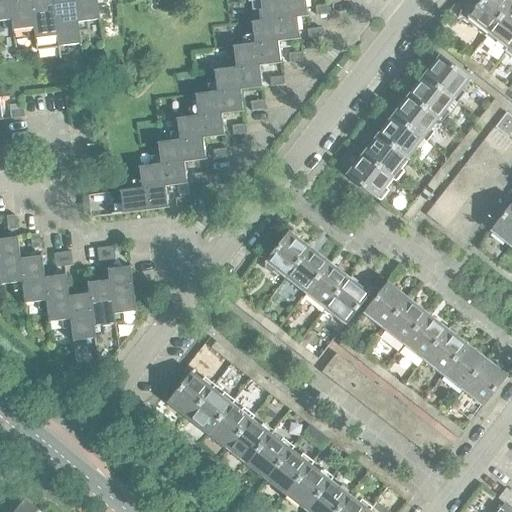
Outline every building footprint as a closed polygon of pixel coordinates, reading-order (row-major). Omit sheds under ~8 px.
[(9,0),(0,0),(0,21),(12,20),(9,0)] [(31,0),(9,0),(12,20),(13,32),(15,32),(14,31),(35,28),(31,0)] [(54,2),(54,0),(31,0),(35,28),(36,40),(37,40),(37,39),(57,36),(58,36),(54,2)] [(81,45),(79,23),(78,23),(75,0),(70,0),(54,2),(58,36),(57,36),(59,48),(60,48),(60,47),(80,44),(80,45),(81,45)] [(100,21),(97,0),(75,0),(78,23),(79,23),(99,20),(99,21),(100,21)] [(298,18),(309,17),(309,15),(308,15),(306,0),(261,0),(259,0),(259,1),(261,1),(263,21),(298,17),(298,18)] [(486,37),(511,4),(511,2),(509,0),(482,0),(466,21),(476,29),(478,26),(487,33),(485,36),(486,37)] [(506,53),(511,44),(511,4),(486,37),(495,44),(497,41),(507,49),(504,51),(506,53)] [(316,16),(330,14),(329,5),(315,7),(316,16)] [(300,38),(298,18),(298,17),(263,21),(251,22),(251,24),(253,23),(255,43),(255,44),(279,41),(279,42),(301,39),(301,38),(300,38)] [(308,39),(322,37),(321,28),(307,30),(308,39)] [(281,62),(279,42),(279,41),(255,44),(255,43),(233,46),(233,48),(234,47),(236,68),(260,65),(260,66),(283,63),(282,62),(281,62)] [(465,66),(470,59),(449,43),(444,50),(465,66)] [(290,63),(303,61),(302,52),(288,54),(290,63)] [(461,91),(470,80),(439,56),(423,76),(457,103),(465,94),(461,91)] [(484,81),(489,74),(470,59),(465,66),(484,81)] [(262,86),(260,66),(260,65),(236,68),(214,70),(214,72),(215,72),(218,92),(241,90),(264,88),(263,86),(262,86)] [(504,96),(509,89),(489,74),(484,81),(504,96)] [(271,87),(285,85),(284,76),(270,78),(271,87)] [(457,104),(457,103),(423,76),(408,96),(442,123),(450,113),(446,110),(453,101),(457,104)] [(244,110),(241,90),(218,92),(195,94),(195,96),(196,96),(199,116),(222,114),(245,112),(245,110),(244,110)] [(441,124),(442,123),(408,96),(393,115),(427,142),(435,132),(431,130),(438,121),(441,124)] [(252,111),(266,109),(265,100),(251,102),(252,111)] [(479,120),(486,125),(502,105),(495,100),(479,120)] [(10,110),(11,119),(25,117),(24,109),(10,110)] [(495,128),(508,138),(511,133),(511,116),(507,113),(495,128)] [(225,134),(222,114),(199,116),(176,119),(176,120),(177,120),(180,140),(180,141),(204,138),(226,136),(226,134),(225,134)] [(426,143),(427,142),(393,115),(378,134),(412,161),(420,152),(416,149),(422,141),(426,143)] [(470,145),(486,125),(479,120),(464,140),(470,145)] [(233,135),(247,133),(246,124),(232,126),(233,135)] [(511,141),(508,138),(495,128),(494,128),(487,138),(506,152),(511,143),(511,141)] [(411,163),(412,161),(378,134),(362,154),(397,181),(404,171),(401,169),(408,160),(411,163)] [(206,159),(204,138),(180,141),(180,140),(157,143),(158,144),(159,144),(161,164),(161,165),(185,162),(185,163),(207,160),(207,158),(206,159)] [(498,162),(506,152),(487,138),(479,147),(498,162)] [(455,164),(470,145),(464,140),(449,159),(455,164)] [(491,172),(498,162),(479,147),(472,157),(491,172)] [(214,159),(228,157),(227,149),(213,150),(214,159)] [(396,182),(397,181),(362,154),(346,174),(381,201),(389,191),(385,189),(392,180),(396,182)] [(483,181),(491,172),(472,157),(464,167),(483,181)] [(440,184),(455,164),(449,159),(434,178),(440,184)] [(187,183),(185,163),(185,162),(161,165),(161,164),(139,167),(139,168),(140,168),(142,188),(142,189),(166,186),(166,187),(178,185),(187,184),(189,184),(188,182),(187,183)] [(476,191),(483,181),(464,167),(457,176),(476,191)] [(196,183),(210,181),(209,173),(195,174),(196,183)] [(468,201),(476,191),(457,176),(449,186),(468,201)] [(425,203),(440,184),(434,178),(418,198),(425,203)] [(187,184),(178,185),(180,198),(188,197),(187,184)] [(169,207),(166,187),(166,186),(142,189),(142,188),(120,191),(120,192),(121,192),(124,212),(123,212),(123,214),(170,208),(169,207)] [(461,210),(468,201),(449,186),(442,195),(461,210)] [(453,220),(461,210),(442,195),(434,205),(453,220)] [(177,207),(191,206),(190,197),(188,197),(180,198),(176,199),(177,207)] [(409,223),(425,203),(418,198),(403,218),(409,223)] [(511,248),(511,246),(511,204),(491,232),(511,248)] [(445,230),(453,220),(434,205),(426,215),(445,230)] [(8,230),(17,229),(15,215),(6,216),(8,230)] [(291,230),(265,263),(286,279),(310,247),(297,237),(299,236),(291,230)] [(32,249),(41,248),(39,234),(31,235),(32,249)] [(21,259),(18,237),(18,236),(17,236),(17,238),(0,239),(0,274),(1,286),(3,286),(3,285),(23,282),(20,259),(21,259)] [(106,247),(108,261),(116,260),(114,246),(106,247)] [(99,262),(108,261),(106,247),(97,249),(99,262)] [(305,294),(330,263),(310,247),(286,279),(305,294)] [(65,267),(73,266),(72,252),(63,253),(65,267)] [(56,268),(65,267),(63,253),(54,254),(56,268)] [(45,277),(43,255),(41,255),(41,256),(21,259),(20,259),(23,282),(26,305),(27,305),(26,304),(47,301),(45,278),(45,277)] [(325,309),(349,278),(330,263),(305,294),(325,309)] [(137,313),(131,266),(129,266),(129,267),(110,269),(110,268),(108,268),(110,280),(115,314),(135,312),(136,313),(137,313)] [(69,296),(69,289),(67,274),(65,274),(65,275),(45,277),(45,278),(47,301),(50,324),(51,324),(51,322),(71,320),(72,320),(69,296)] [(370,294),(363,289),(349,278),(325,309),(345,325),(370,294)] [(117,326),(115,314),(110,280),(90,283),(89,282),(88,282),(89,294),(90,294),(94,328),(95,328),(115,325),(115,326),(117,326)] [(409,299),(396,289),(388,283),(364,315),(384,330),(409,299)] [(96,339),(95,328),(94,328),(90,294),(89,294),(69,296),(72,320),(71,320),(74,342),(75,342),(75,341),(95,339),(95,340),(96,339)] [(254,320),(259,314),(239,298),(234,304),(254,320)] [(404,345),(428,314),(409,299),(384,330),(404,345)] [(273,335),(278,329),(259,314),(254,320),(273,335)] [(424,361),(448,329),(428,314),(404,345),(424,361)] [(293,350),(298,344),(278,329),(273,335),(293,350)] [(443,376),(467,345),(448,329),(424,361),(443,376)] [(360,361),(365,355),(345,339),(340,346),(360,361)] [(231,364),(237,357),(216,342),(211,349),(231,364)] [(314,366),(318,360),(298,344),(293,350),(314,366)] [(463,391),(487,360),(467,345),(443,376),(463,391)] [(333,381),(347,362),(337,354),(322,372),(333,381)] [(380,377),(385,370),(365,355),(360,361),(380,377)] [(251,380),(256,373),(237,357),(231,364),(251,380)] [(483,407),(507,376),(487,360),(463,391),(483,407)] [(342,388),(357,369),(347,362),(333,381),(342,388)] [(352,396),(367,377),(357,369),(342,388),(352,396)] [(399,392),(405,385),(385,370),(380,377),(399,392)] [(188,419),(215,386),(204,378),(202,380),(192,373),(168,404),(188,419)] [(270,395),(276,388),(256,373),(251,380),(270,395)] [(362,403),(376,384),(367,377),(352,396),(362,403)] [(371,410),(386,392),(376,384),(362,403),(371,410)] [(419,407),(424,400),(405,385),(399,392),(419,407)] [(208,435),(234,401),(224,393),(222,395),(213,389),(215,386),(188,419),(208,435)] [(290,410),(295,403),(276,388),(270,395),(290,410)] [(381,418),(395,399),(386,392),(371,410),(381,418)] [(390,425),(405,407),(395,399),(381,418),(390,425)] [(438,422),(444,416),(424,400),(419,407),(438,422)] [(227,450),(254,416),(244,408),(241,411),(233,405),(235,402),(234,401),(208,435),(227,450)] [(310,425),(315,418),(295,403),(290,410),(310,425)] [(400,433),(414,414),(405,407),(390,425),(400,433)] [(410,440),(424,422),(414,414),(400,433),(410,440)] [(247,465),(273,431),(264,424),(261,426),(252,420),(254,417),(254,416),(227,450),(247,465)] [(458,438),(464,431),(444,416),(438,422),(458,438)] [(330,441),(335,434),(315,418),(310,425),(330,441)] [(419,448),(434,429),(424,422),(410,440),(419,448)] [(429,455),(443,437),(434,429),(419,448),(429,455)] [(267,481),(293,447),(283,439),(281,442),(272,435),(274,432),(273,431),(247,465),(267,481)] [(349,456),(355,449),(335,434),(330,441),(349,456)] [(443,437),(429,455),(439,463),(454,445),(443,437)] [(287,496),(313,462),(303,454),(301,457),(292,450),(294,448),(293,447),(267,481),(287,496)] [(369,471),(374,464),(355,449),(349,456),(369,471)] [(306,511),(332,477),(323,470),(321,472),(312,466),(314,463),(313,462),(287,496),(306,511)] [(388,486),(394,479),(374,464),(369,471),(388,486)] [(307,511),(336,511),(352,492),(343,485),(340,487),(331,481),(333,478),(332,477),(306,511),(307,511)] [(388,486),(409,502),(414,495),(394,479),(388,486)] [(511,511),(511,493),(506,489),(499,499),(506,505),(500,511),(511,511)] [(351,496),(353,493),(352,492),(336,511),(368,511),(372,508),(361,499),(358,502),(351,496)] [(39,511),(25,501),(16,511),(39,511)]
